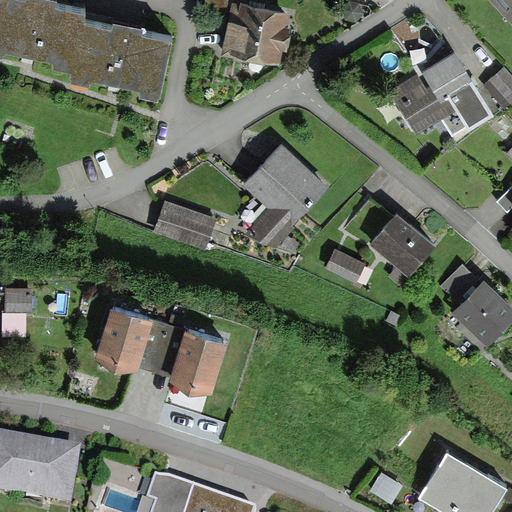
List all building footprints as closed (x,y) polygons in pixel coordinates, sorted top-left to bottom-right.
[(157,93),(169,37),(140,30),(142,25),(112,18),(110,24),(82,18),(84,10),(53,3),(53,0),(0,0),(0,45),(44,55),(43,61),(69,67),(66,76),(87,81),(88,75),(113,80),(112,84),(157,93)] [(511,0),(493,0),(511,21),(511,0)] [(277,63),(285,17),(240,9),(233,56),(277,63)] [(459,58),(395,96),(416,130),(437,117),(448,136),(468,124),(470,127),(493,114),(459,58)] [(511,80),(506,71),(494,79),(508,101),(511,98),(511,80)] [(319,187),(280,153),(249,187),(269,205),(249,227),(268,244),(319,187)] [(211,224),(164,206),(155,229),(202,247),(211,224)] [(408,268),(432,239),(397,210),(373,239),(408,268)] [(356,280),(362,265),(335,252),(328,268),(356,280)] [(511,311),(511,305),(484,279),(456,308),(487,338),(511,311)] [(27,296),(5,294),(4,306),(26,309),(27,296)] [(149,315),(114,304),(100,349),(135,360),(149,315)] [(209,383),(224,338),(187,326),(172,372),(209,383)] [(0,489),(64,499),(71,454),(0,442),(0,489)] [(454,511),(491,511),(506,488),(444,452),(421,492),(454,511)] [(246,511),(194,494),(187,511),(246,511)]
